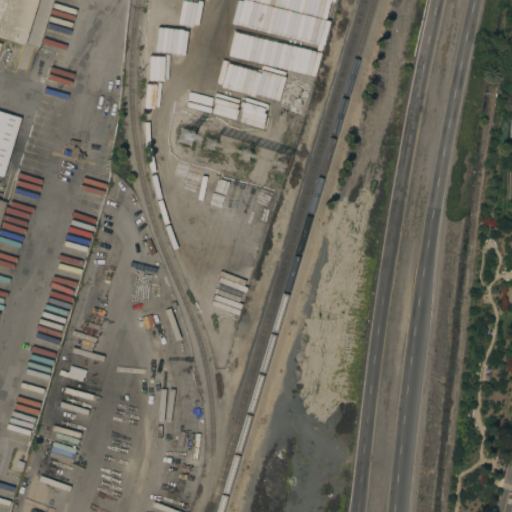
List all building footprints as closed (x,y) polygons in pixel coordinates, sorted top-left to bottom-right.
[(0,36),(0,0),(37,0),(24,44),(0,36)] [(114,109),(94,106),(97,92),(116,95),(114,109)] [(0,111),(19,117),(7,160),(11,161),(4,184),(0,183),(2,177),(0,176),(0,111)] [(113,117),(91,116),(90,140),(112,141),(113,117)] [(29,164),(48,169),(41,193),(37,192),(36,195),(31,193),(32,190),(23,188),(29,164)] [(24,235),(10,230),(17,206),(50,216),(48,220),(52,222),(51,227),(36,223),(36,224),(28,221),(24,235)] [(22,462),(21,469),(13,466),(15,460),(22,462)]
